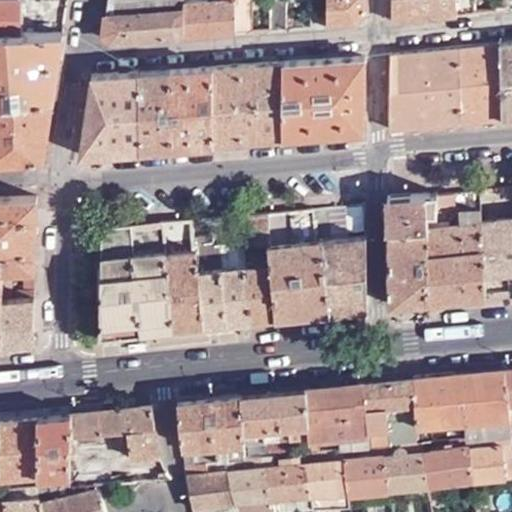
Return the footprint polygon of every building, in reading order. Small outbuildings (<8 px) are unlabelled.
[(0,0),(0,33),(20,33),(18,0),(0,0)] [(108,0),(104,32),(111,40),(184,35),(184,0),(183,0),(108,0)] [(188,0),(184,0),(184,35),(236,31),(235,0),(188,0)] [(235,0),(236,31),(254,30),(253,0),(235,0)] [(269,0),(270,29),(288,27),(287,19),(287,0),(269,0)] [(328,0),(328,24),(357,22),(367,11),(367,0),(328,0)] [(391,0),(392,20),(457,13),(456,0),(391,0)] [(456,0),(457,13),(476,12),(474,0),(456,0)] [(287,19),(288,27),(301,26),(302,18),(287,19)] [(0,101),(55,97),(65,31),(20,33),(0,33),(0,101)] [(502,117),(511,116),(511,41),(499,43),(502,117)] [(459,121),(502,117),(499,43),(457,47),(459,121)] [(389,127),(459,121),(457,47),(392,54),(389,127)] [(367,57),(284,62),(284,137),(366,130),(367,57)] [(284,137),(284,62),(258,64),(260,139),(284,137)] [(260,139),(258,64),(214,66),(213,143),(260,139)] [(213,143),(214,66),(171,69),(173,146),(213,143)] [(173,146),(171,69),(140,71),(141,149),(173,146)] [(141,149),(140,71),(93,74),(81,154),(141,149)] [(0,160),(44,157),(55,97),(0,101),(0,160)] [(430,174),(430,207),(439,207),(439,174),(430,174)] [(480,201),(511,197),(511,187),(479,191),(480,201)] [(450,194),(440,195),(440,205),(450,206),(450,194)] [(0,197),(0,249),(2,250),(2,261),(25,264),(35,264),(37,195),(0,197)] [(331,237),(347,236),(345,204),(329,206),(331,237)] [(317,238),(331,237),(329,206),(314,207),(315,226),(317,238)] [(330,311),(317,238),(315,226),(314,207),(285,210),(271,211),(271,242),(266,243),(269,262),(276,316),(330,311)] [(433,300),(487,294),(485,274),(481,221),(481,210),(462,212),(462,224),(438,225),(437,220),(430,221),(430,226),(433,300)] [(244,244),(266,243),(271,242),(271,211),(252,212),(232,214),(235,245),(244,244)] [(168,251),(192,249),(193,246),(191,218),(165,220),(168,251)] [(485,274),(511,271),(511,218),(481,221),(485,274)] [(172,326),(168,251),(165,220),(134,222),(134,252),(132,253),(138,329),(172,326)] [(134,252),(134,222),(120,224),(102,226),(101,255),(98,333),(101,333),(138,329),(132,253),(134,252)] [(388,304),(433,300),(430,226),(388,231),(388,304)] [(200,245),(213,245),(212,233),(194,235),(195,246),(200,245)] [(366,308),(366,235),(347,236),(331,237),(317,238),(330,311),(366,308)] [(203,323),(225,320),(218,246),(217,244),(213,245),(200,245),(195,246),(193,246),(192,249),(195,249),(196,249),(203,323)] [(225,320),(252,318),(245,264),(244,244),(235,245),(218,246),(225,320)] [(172,326),(203,323),(196,249),(195,249),(192,249),(168,251),(172,326)] [(252,318),(276,316),(269,262),(245,264),(252,318)] [(2,267),(1,343),(33,340),(35,264),(25,264),(24,288),(18,288),(18,297),(11,297),(12,266),(2,267)] [(511,367),(501,369),(505,406),(511,406),(511,367)] [(456,443),(466,442),(509,438),(505,406),(501,369),(411,377),(417,437),(419,448),(432,447),(456,443)] [(370,441),(417,437),(411,377),(361,382),(370,441)] [(308,444),(310,461),(341,457),(352,456),(372,454),(370,441),(361,382),(303,387),(308,444)] [(246,450),(308,444),(303,387),(237,394),(246,450)] [(204,461),(226,459),(227,468),(249,466),(246,450),(237,394),(174,401),(182,456),(184,464),(204,461)] [(150,403),(68,411),(71,433),(155,427),(150,403)] [(68,411),(36,414),(39,472),(40,485),(74,483),(71,433),(68,411)] [(36,414),(0,418),(0,474),(39,472),(36,414)] [(155,427),(71,433),(74,483),(97,482),(138,479),(134,454),(162,452),(155,427)] [(466,442),(471,480),(511,475),(511,466),(509,442),(509,438),(466,442)] [(421,456),(426,485),(471,480),(466,442),(456,443),(432,447),(419,448),(421,456)] [(382,453),(383,460),(387,490),(426,485),(421,456),(419,448),(382,453)] [(387,490),(383,460),(382,453),(372,454),(352,456),(341,457),(343,465),(348,494),(387,490)] [(310,495),(347,491),(343,465),(341,457),(310,461),(302,461),(304,471),(310,495)] [(187,475),(200,474),(205,473),(204,461),(184,464),(187,475)] [(274,499),(310,495),(304,471),(302,461),(286,463),(267,465),(269,475),(274,499)] [(265,466),(273,499),(274,499),(269,475),(267,465),(265,466)] [(244,511),(275,508),(273,499),(265,466),(249,468),(228,470),(231,481),(237,504),(238,511),(244,511)] [(194,509),(237,504),(231,481),(228,470),(212,472),(205,473),(200,474),(187,475),(194,509)] [(138,479),(97,482),(98,486),(105,511),(167,511),(160,486),(146,489),(144,479),(138,479)] [(105,511),(98,486),(40,500),(42,511),(105,511)] [(347,491),(310,495),(310,498),(312,506),(350,504),(348,494),(347,491)] [(38,495),(4,497),(5,500),(8,511),(42,511),(40,500),(38,495)] [(277,511),(312,507),(312,506),(310,498),(310,495),(274,499),(275,501),(277,511)]
